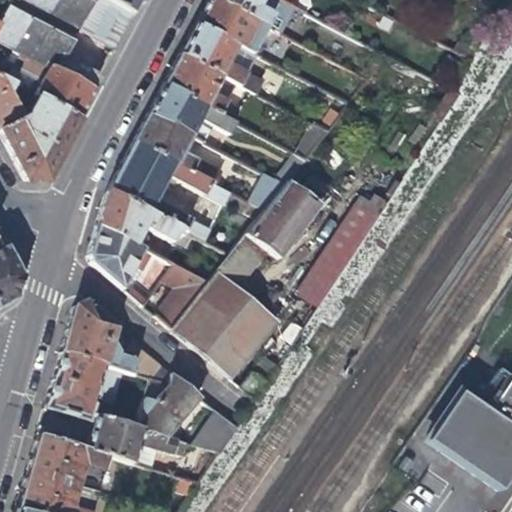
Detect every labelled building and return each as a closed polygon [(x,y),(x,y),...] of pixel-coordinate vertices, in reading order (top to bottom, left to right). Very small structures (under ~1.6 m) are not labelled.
[(7,0),(0,13),(0,45),(15,53),(49,71),(57,58),(66,40),(88,0),(7,0)] [(88,0),(66,40),(104,61),(115,41),(128,17),(95,0),(88,0)] [(95,0),(128,17),(136,0),(95,0)] [(267,29),(259,25),(212,0),(205,0),(201,10),(193,24),(235,46),(244,51),(249,54),(260,34),(263,36),(267,29)] [(212,0),(259,25),(272,0),(212,0)] [(477,0),(501,13),(510,0),(477,0)] [(224,63),(235,46),(193,24),(185,39),(178,52),(220,76),(234,84),(251,94),(258,82),(234,68),(224,63)] [(234,68),(244,51),(235,46),(224,63),(234,68)] [(229,124),(237,109),(225,102),(234,84),(220,76),(178,52),(168,70),(160,86),(229,124)] [(15,53),(7,69),(35,84),(27,98),(29,98),(72,122),(81,105),(88,92),(49,71),(15,53)] [(95,79),(57,58),(49,71),(88,92),(95,79)] [(0,83),(8,87),(27,98),(35,84),(7,69),(0,82),(0,83)] [(0,83),(0,142),(20,182),(40,181),(51,161),(72,122),(29,98),(19,116),(16,119),(2,96),(8,87),(0,83)] [(231,125),(229,124),(160,86),(154,98),(145,115),(187,138),(197,121),(210,128),(224,136),(231,125)] [(27,98),(8,87),(2,96),(16,119),(19,116),(29,98),(27,98)] [(328,124),(335,115),(328,109),(321,117),(328,124)] [(180,153),(187,138),(145,115),(139,126),(129,143),(207,185),(210,186),(213,180),(217,174),(180,153)] [(200,145),(210,128),(197,121),(187,138),(200,145)] [(295,129),(302,134),(305,129),(307,125),(300,121),(295,129)] [(321,133),(307,125),(305,129),(318,138),(321,133)] [(318,138),(305,129),(302,134),(289,157),(298,162),(309,148),(318,138)] [(104,192),(182,233),(188,222),(151,201),(164,178),(201,198),(207,185),(129,143),(117,166),(104,192)] [(289,157),(270,183),(278,188),(283,182),(298,162),(289,157)] [(218,183),(213,180),(210,186),(214,189),(218,183)] [(290,187),(283,182),(278,188),(259,213),(252,222),(224,257),(215,269),(202,285),(167,331),(190,351),(225,381),(271,323),(252,307),(232,290),(263,253),(273,260),(324,195),(308,182),(297,193),(290,187)] [(270,183),(251,208),(259,213),(278,188),(270,183)] [(333,289),(384,205),(359,189),(295,294),(332,316),(344,296),(333,289)] [(139,229),(168,243),(172,236),(179,240),(182,233),(104,192),(98,209),(92,227),(130,247),(139,229)] [(240,215),(252,222),(259,213),(251,208),(245,206),(240,215)] [(138,251),(130,247),(92,227),(89,237),(84,255),(86,263),(100,275),(118,290),(124,278),(138,251)] [(175,246),(179,240),(172,236),(168,243),(175,246)] [(2,249),(0,250),(0,307),(11,301),(18,279),(7,259),(2,249)] [(210,265),(215,269),(224,257),(218,253),(210,265)] [(168,267),(152,258),(146,269),(161,277),(169,281),(175,271),(168,267)] [(146,297),(124,278),(118,290),(138,307),(146,297)] [(161,300),(148,316),(157,323),(167,331),(202,285),(188,278),(166,305),(161,300)] [(133,361),(139,354),(127,344),(97,319),(82,306),(71,308),(69,316),(61,342),(58,356),(118,374),(128,377),(133,361)] [(164,388),(164,376),(139,354),(133,361),(128,377),(146,382),(164,388)] [(104,423),(118,374),(58,356),(50,382),(43,408),(83,420),(84,417),(104,423)] [(162,439),(194,401),(188,396),(164,376),(164,388),(149,405),(140,401),(131,430),(162,439)] [(261,388),(248,376),(236,389),(241,394),(251,403),(261,388)] [(146,382),(140,401),(149,405),(164,388),(146,382)] [(511,392),(492,422),(464,403),(432,454),(501,502),(511,485),(511,392)] [(210,415),(193,442),(190,447),(216,454),(231,433),(210,415)] [(86,435),(81,451),(104,457),(129,464),(133,446),(147,450),(170,457),(170,452),(182,455),(184,445),(181,444),(162,439),(131,430),(104,423),(84,417),(83,420),(88,429),(86,435)] [(48,431),(37,428),(34,438),(49,442),(51,437),(48,431)] [(185,437),(181,444),(184,445),(190,447),(193,442),(185,437)] [(101,471),(104,457),(81,451),(49,442),(34,438),(23,476),(13,511),(75,511),(67,510),(64,502),(66,492),(71,492),(75,482),(70,480),(74,466),(79,464),(101,471)] [(142,468),(147,450),(133,446),(129,464),(142,468)] [(189,494),(197,483),(188,480),(182,490),(189,494)]
